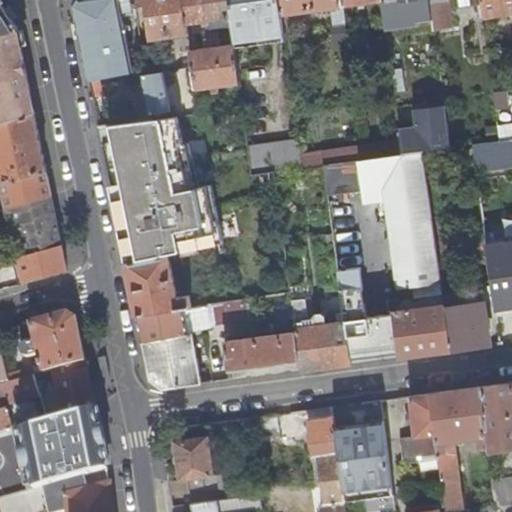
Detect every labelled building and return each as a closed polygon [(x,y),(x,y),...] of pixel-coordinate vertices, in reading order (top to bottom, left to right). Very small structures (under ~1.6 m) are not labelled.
[(20,46),(16,26),(2,2),(3,1),(3,0),(0,0),(0,121),(34,113),(20,46)] [(134,15),(130,0),(77,0),(74,5),(82,44),(89,81),(133,73),(130,57),(136,56),(134,50),(129,51),(123,17),(134,15)] [(188,33),(183,0),(134,0),(135,7),(147,6),(151,38),(188,33)] [(230,11),(228,0),(183,0),(188,33),(193,69),(196,89),(212,87),(213,93),(219,92),(218,86),(240,83),(235,48),(235,46),(198,51),(196,31),(232,27),(230,11)] [(228,0),(230,11),(232,27),(234,38),(284,32),(282,15),(279,0),(228,0)] [(345,25),(343,7),(342,0),(279,0),(282,15),(330,8),(333,26),(345,25)] [(432,10),(430,0),(389,0),(391,10),(419,6),(420,12),(432,10)] [(480,0),(430,0),(432,10),(435,31),(452,29),(449,8),(481,3),(480,0)] [(511,0),(480,0),(481,3),(483,16),(500,13),(499,8),(511,5),(511,0)] [(234,38),(235,46),(235,48),(285,42),(284,32),(234,38)] [(196,89),(193,69),(179,71),(176,74),(177,79),(165,81),(171,112),(172,118),(178,117),(197,115),(199,114),(198,104),(196,89)] [(163,73),(143,75),(150,115),(171,112),(165,81),(163,73)] [(102,81),(89,83),(93,100),(104,98),(102,81)] [(511,89),(493,92),(496,116),(511,113),(511,89)] [(224,111),(244,108),(242,98),(198,104),(199,114),(224,111)] [(0,123),(34,114),(34,113),(0,121),(0,123)] [(0,180),(0,182),(46,169),(40,144),(34,114),(0,123),(0,180)] [(126,124),(111,126),(123,183),(111,186),(112,194),(127,264),(133,292),(138,316),(179,310),(191,308),(190,297),(177,298),(168,254),(218,243),(220,254),(226,252),(212,184),(192,188),(178,117),(172,118),(152,120),(126,124)] [(511,126),(498,128),(499,142),(507,141),(511,140),(511,126)] [(400,141),(402,155),(423,152),(451,148),(448,127),(399,134),(400,141)] [(473,145),(477,172),(511,167),(511,140),(507,141),(499,142),(473,145)] [(275,172),(302,168),(299,141),(249,148),(253,175),(275,172)] [(402,155),(400,141),(323,151),(325,165),(334,164),(360,160),(364,160),(402,155)] [(360,160),(364,189),(366,202),(387,199),(393,238),(382,240),(384,253),(394,252),(399,287),(442,281),(429,191),(426,171),(423,152),(402,155),(364,160),(360,160)] [(360,160),(334,164),(337,181),(338,192),(364,189),(360,160)] [(10,207),(51,195),(49,187),(46,169),(0,182),(6,208),(10,207)] [(441,169),(426,171),(429,191),(443,189),(441,169)] [(23,254),(61,244),(57,224),(51,195),(10,207),(23,254)] [(387,199),(366,202),(372,241),(382,240),(393,238),(387,199)] [(18,256),(25,283),(67,271),(65,261),(61,244),(23,254),(18,256)] [(496,315),(511,312),(511,244),(487,248),(496,315)] [(382,360),(400,358),(394,313),(367,317),(360,267),(339,271),(344,311),(345,318),(352,364),(382,360)] [(326,367),(352,364),(345,318),(339,319),(338,312),(330,313),(332,324),(329,325),(327,313),(314,314),(316,326),(306,328),(305,322),(310,321),(308,303),(293,305),(298,334),(302,361),(303,371),(326,367)] [(445,307),(451,351),(468,348),(475,347),(473,327),(488,325),(485,303),(445,307)] [(394,313),(400,358),(413,356),(428,354),(451,351),(445,307),(445,306),(400,312),(394,313)] [(162,389),(202,384),(193,333),(187,333),(185,321),(205,317),(203,307),(192,309),(191,308),(179,310),(138,316),(140,328),(142,339),(147,364),(150,380),(162,389)] [(36,375),(85,362),(76,317),(68,313),(27,325),(21,327),(24,338),(33,336),(34,341),(24,345),(21,348),(21,352),(22,354),(25,357),(28,358),(31,358),(39,356),(41,366),(33,369),(35,376),(36,375)] [(473,327),(475,347),(491,345),(488,325),(473,327)] [(249,368),(302,361),(298,334),(226,344),(229,371),(249,368)] [(0,385),(10,383),(0,344),(0,385)] [(63,420),(95,411),(89,380),(85,362),(36,375),(39,385),(39,386),(55,382),(63,420)] [(0,395),(39,385),(36,375),(35,376),(10,383),(0,385),(0,395)] [(511,382),(479,387),(487,448),(489,458),(495,457),(494,451),(502,450),(511,448),(511,382)] [(487,448),(479,387),(462,390),(429,394),(438,458),(445,510),(462,508),(454,447),(460,446),(460,440),(477,438),(479,449),(487,448)] [(429,394),(409,397),(411,412),(412,420),(414,435),(400,436),(403,463),(438,458),(429,394)] [(0,437),(12,434),(6,411),(0,412),(0,437)] [(43,488),(84,477),(108,470),(100,433),(95,411),(63,420),(49,424),(20,431),(25,451),(18,452),(27,493),(43,488)] [(276,425),(275,414),(253,417),(254,428),(276,425)] [(334,429),(332,417),(309,420),(314,460),(317,460),(323,504),(320,504),(321,511),(344,511),(344,502),(334,429)] [(384,422),(334,429),(344,502),(394,496),(384,422)] [(180,480),(168,481),(170,496),(221,489),(219,473),(214,474),(209,436),(176,441),(180,480)] [(511,505),(511,474),(491,477),(495,507),(511,505)] [(112,511),(111,503),(109,485),(87,490),(84,477),(43,488),(49,511),(55,511),(67,509),(67,511),(112,511)] [(218,499),(219,511),(238,511),(262,509),(260,494),(218,499)] [(219,511),(218,499),(192,503),(193,511),(219,511)]
